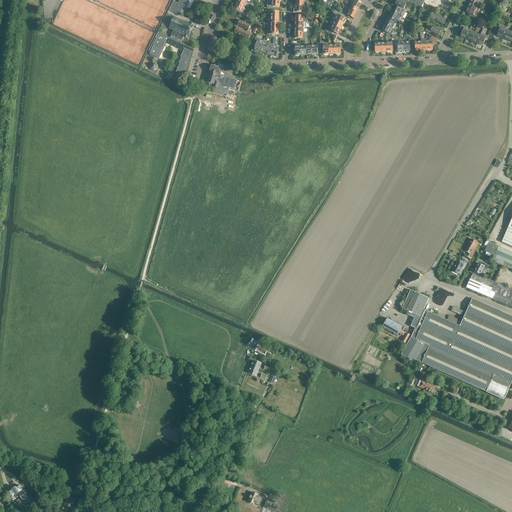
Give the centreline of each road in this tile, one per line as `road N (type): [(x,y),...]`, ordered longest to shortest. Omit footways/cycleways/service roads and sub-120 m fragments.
road 1 (unclassified): [(511,312),(432,276),(506,156),(511,69)]
road 2 (track): [(114,506),(162,505),(208,481),(251,417),(251,404),(242,408)]
road 3 (tertiary): [(0,160),(15,0)]
road 4 (track): [(511,77),(384,85)]
